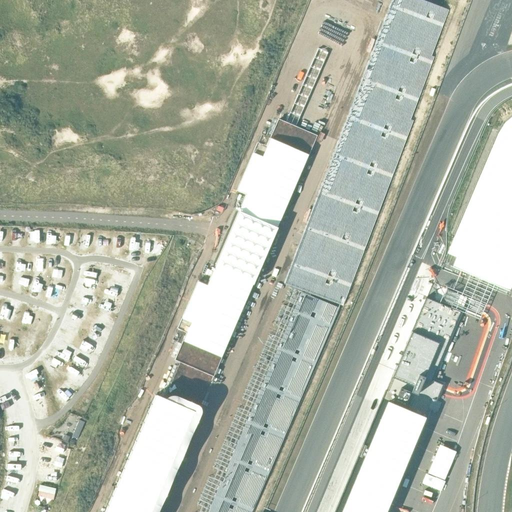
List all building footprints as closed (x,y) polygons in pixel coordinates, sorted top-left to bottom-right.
[(364,9),(367,0),(345,0),(344,2),(364,9)] [(511,305),(511,123),(494,118),(445,282),(450,283),(444,304),(503,322),(508,304),(511,305)] [(436,325),(429,321),(419,347),(427,350),(436,325)] [(21,335),(19,343),(28,345),(30,337),(21,335)] [(73,362),(67,373),(83,383),(90,372),(73,362)] [(461,364),(461,367),(448,364),(447,371),(469,376),(471,367),(461,364)] [(57,366),(47,369),(55,398),(65,396),(57,366)] [(387,511),(436,397),(419,390),(414,387),(415,385),(415,384),(415,383),(415,381),(415,380),(415,379),(414,377),(414,376),(413,375),(412,374),(411,373),(410,372),(409,371),(408,371),(407,370),(405,370),(404,370),(403,370),(401,370),(400,370),(399,371),(397,371),(396,372),(395,373),(394,374),(393,375),(393,376),(392,377),(386,390),(335,511),(387,511)] [(44,407),(52,406),(50,391),(42,392),(44,407)] [(416,471),(441,481),(472,403),(447,393),(416,471)] [(78,418),(73,435),(79,437),(84,420),(78,418)] [(49,446),(48,453),(68,454),(68,447),(49,446)] [(414,472),(412,477),(436,487),(438,482),(414,472)] [(408,499),(432,509),(440,492),(416,481),(408,499)] [(40,484),(38,495),(54,499),(57,488),(40,484)] [(432,511),(433,511),(404,501),(399,511),(432,511)]
